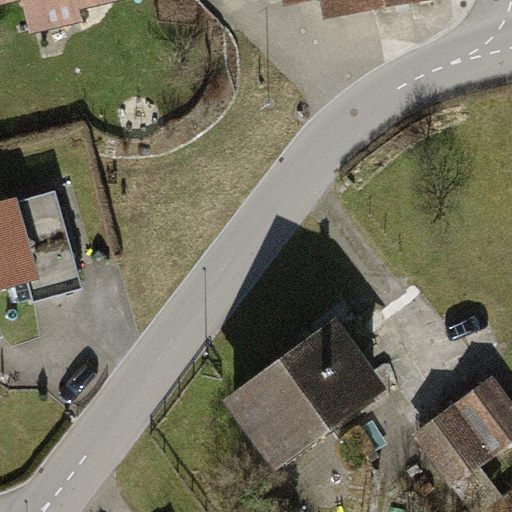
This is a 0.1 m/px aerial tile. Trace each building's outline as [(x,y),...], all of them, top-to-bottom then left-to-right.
[(0,0),(0,18),(11,16),(21,40),(146,11),(142,0),(0,0)] [(282,0),(285,12),(311,8),(315,30),(458,3),(457,0),(282,0)] [(4,214),(0,214),(0,300),(28,293),(4,214)] [(325,331),(211,412),(263,486),(378,404),(325,331)] [(511,404),(497,382),(409,443),(449,500),(511,456),(511,404)]
